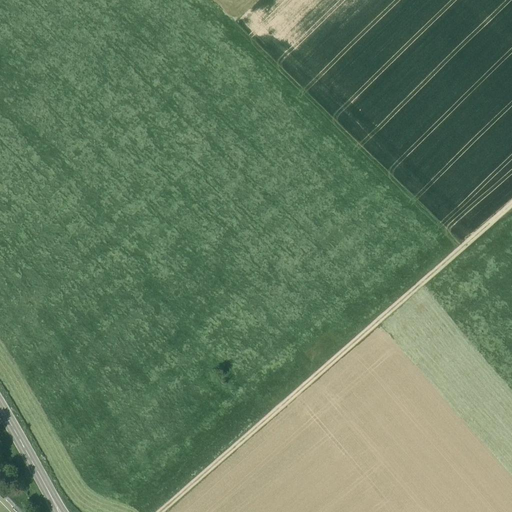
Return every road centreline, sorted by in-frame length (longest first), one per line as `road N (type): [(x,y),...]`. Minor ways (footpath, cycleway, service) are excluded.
road 1 (track): [(511,217),(163,511)]
road 2 (secondary): [(59,511),(0,403)]
